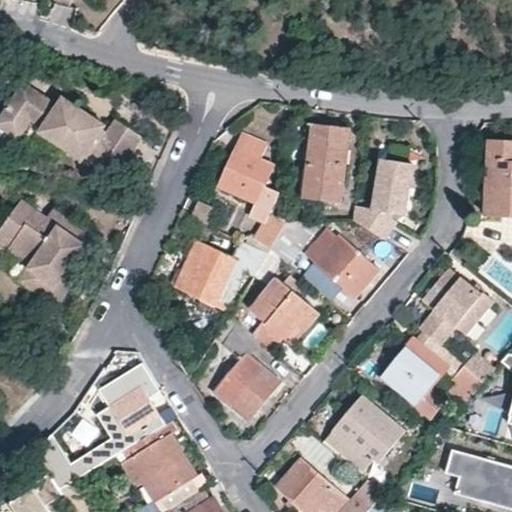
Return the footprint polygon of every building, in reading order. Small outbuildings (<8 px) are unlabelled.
[(85,110),(83,115),(70,109),(73,104),(56,94),(51,103),(15,83),(0,108),(0,121),(18,132),(25,120),(37,127),(34,132),(79,158),(83,153),(91,141),(121,157),(137,130),(110,115),(101,130),(97,128),(102,120),(85,110)] [(83,115),(85,110),(73,104),(70,109),(83,115)] [(0,121),(0,139),(10,145),(18,132),(0,121)] [(349,129),(314,124),(304,199),(340,204),(349,129)] [(91,141),(83,153),(113,171),(121,157),(91,141)] [(511,142),(489,141),(486,216),(511,217),(511,142)] [(236,151),(220,187),(255,202),(250,214),(266,221),(257,243),(270,252),(287,222),(271,214),(279,193),(265,186),(272,166),(236,151)] [(410,165),(380,162),(373,205),(354,205),(352,219),(383,238),(394,222),(379,210),(403,212),(410,165)] [(23,199),(0,234),(0,239),(35,262),(32,266),(59,284),(50,297),(60,304),(82,271),(68,263),(74,254),(79,256),(88,241),(48,215),(23,199)] [(88,241),(96,228),(57,202),(48,215),(88,241)] [(322,221),(287,222),(270,252),(280,260),(287,266),(322,221)] [(354,299),(379,270),(339,236),(337,238),(328,230),(306,255),(354,299)] [(266,258),(270,252),(257,243),(252,240),(248,249),(266,258)] [(239,244),(232,258),(204,245),(183,291),(217,306),(220,300),(230,305),(245,273),(255,277),(266,258),(248,249),(239,244)] [(270,252),(266,258),(255,277),(266,283),(280,260),(270,252)] [(82,271),(87,262),(79,256),(74,254),(68,263),(82,271)] [(32,266),(23,280),(50,297),(59,284),(32,266)] [(293,293),(299,286),(287,277),(282,283),(293,293)] [(461,279),(420,328),(441,346),(460,324),(470,332),(493,305),(461,279)] [(286,340),(312,308),(293,293),(282,283),(277,280),(250,312),(263,323),(252,335),(261,343),(273,352),(284,339),(286,340)] [(319,314),(312,308),(286,340),(293,346),(319,314)] [(217,338),(241,360),(215,392),(249,420),(281,382),(250,356),(261,343),(252,335),(231,317),(217,338)] [(441,404),(428,392),(447,369),(413,340),(383,377),(431,416),(441,404)] [(463,366),(484,382),(495,369),(483,359),(475,352),(463,366)] [(451,390),(466,403),(484,382),(463,366),(452,378),(457,383),(451,390)] [(126,436),(132,445),(155,431),(177,417),(153,379),(150,380),(144,371),(103,397),(108,405),(96,412),(108,432),(115,443),(126,436)] [(94,382),(83,400),(92,415),(96,412),(108,405),(103,397),(94,382)] [(363,454),(373,443),(387,454),(406,432),(362,395),(334,428),(333,431),(323,442),(356,470),(367,457),(363,454)] [(196,476),(169,433),(160,439),(155,431),(132,445),(123,450),(129,459),(122,464),(136,486),(142,483),(154,503),(196,476)] [(60,462),(73,483),(120,452),(115,443),(108,432),(60,462)] [(132,445),(126,436),(115,443),(120,452),(123,450),(132,445)] [(73,483),(60,462),(47,439),(34,454),(51,480),(58,491),(73,483)] [(511,466),(455,449),(448,471),(461,475),(456,493),(511,509),(511,466)] [(346,501),(302,462),(279,488),(305,511),(314,511),(317,509),(320,511),(367,511),(368,511),(383,494),(366,479),(346,501)] [(15,511),(48,511),(45,507),(62,498),(58,491),(51,480),(11,504),(15,511)] [(205,491),(170,511),(169,511),(223,511),(215,499),(212,500),(205,491)]
